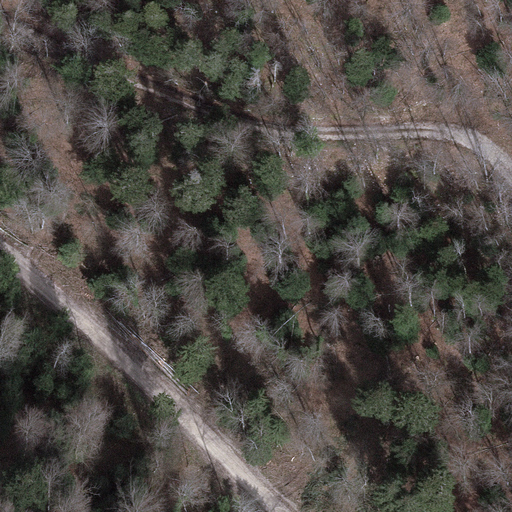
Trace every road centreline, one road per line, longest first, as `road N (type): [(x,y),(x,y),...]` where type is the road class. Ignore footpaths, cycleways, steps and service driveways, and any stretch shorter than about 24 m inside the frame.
road 1 (track): [(511,173),(495,151),(456,132),(284,132),(182,100),(0,19)]
road 2 (track): [(277,511),(0,241)]
